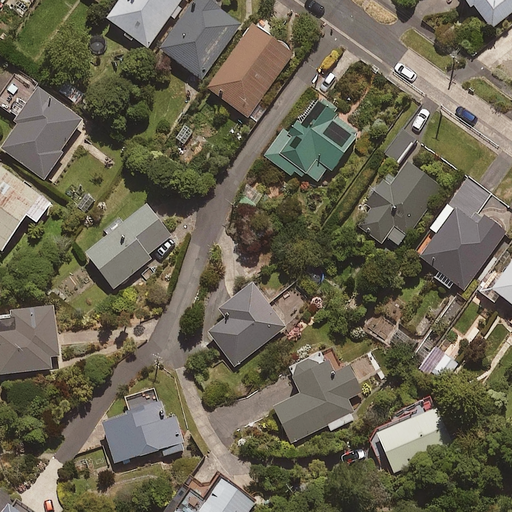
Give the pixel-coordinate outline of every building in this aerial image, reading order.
[(172,19),(175,21),(183,10),(180,8),(185,0),(126,0),(110,22),(127,34),(125,37),(134,44),(136,41),(149,50),(172,19)] [(244,27),(207,0),(203,0),(164,54),(203,82),(244,27)] [(511,0),(458,0),(467,11),(471,8),(491,33),(511,15),(511,0)] [(295,57),(258,30),(212,94),(249,120),(295,57)] [(5,152),(47,181),(65,154),(63,153),(84,124),(42,95),(31,109),(21,102),(20,105),(7,97),(0,107),(25,124),(5,152)] [(305,175),(317,184),(328,170),(331,173),(359,137),(333,117),(335,114),(321,103),(301,128),(298,126),(287,139),(283,136),(265,159),(291,179),(294,176),(300,181),(305,175)] [(416,144),(400,133),(383,158),(399,168),(416,144)] [(440,191),(408,167),(388,194),(381,189),(366,209),(372,214),(361,229),(382,244),(387,238),(398,247),(440,191)] [(52,209),(3,170),(0,173),(0,252),(4,255),(31,222),(38,227),(52,209)] [(436,240),(420,262),(438,275),(433,282),(448,292),(453,286),(464,294),(505,235),(477,214),(489,196),(468,181),(430,235),(436,240)] [(172,238),(148,208),(126,226),(121,220),(105,233),(110,239),(88,256),(116,291),(154,260),(151,255),(172,238)] [(297,286),(281,268),(260,287),(276,305),(297,286)] [(493,280),(482,296),(496,305),(498,301),(511,310),(511,268),(501,286),(493,280)] [(284,330),(253,291),(221,317),(227,324),(211,337),(236,368),(284,330)] [(63,359),(58,313),(0,319),(0,331),(1,338),(0,338),(0,360),(2,377),(53,372),(52,360),(63,359)] [(341,366),(334,351),(289,373),(302,399),(275,413),(291,446),(329,427),(331,431),(356,419),(348,402),(361,396),(349,371),(334,378),(331,371),(341,366)] [(457,364),(445,354),(432,371),(444,380),(457,364)] [(168,423),(162,406),(104,424),(118,466),(164,452),(166,457),(185,451),(176,421),(168,423)] [(451,449),(434,409),(375,436),(393,475),(451,449)] [(252,511),(257,506),(224,481),(208,503),(185,486),(164,511),(252,511)]
